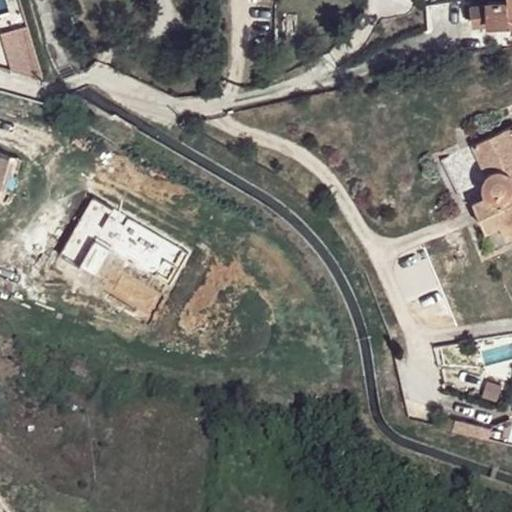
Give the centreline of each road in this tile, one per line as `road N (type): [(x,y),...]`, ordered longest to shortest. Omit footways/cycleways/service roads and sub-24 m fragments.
road 1 (track): [(416,360),(376,245),(334,178),(104,77),(23,86),(0,79)]
road 2 (unknown): [(188,115),(339,72),(370,41),(378,0)]
